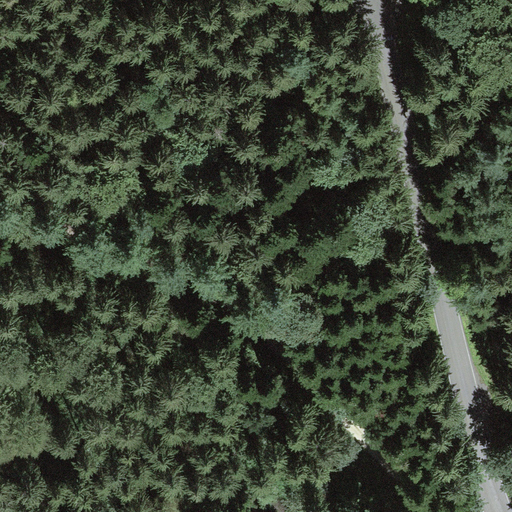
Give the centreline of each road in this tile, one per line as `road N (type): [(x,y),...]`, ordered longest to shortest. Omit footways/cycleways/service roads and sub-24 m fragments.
road 1 (track): [(0,203),(209,276),(252,310),(438,511)]
road 2 (tertiary): [(498,511),(457,376),(385,0)]
